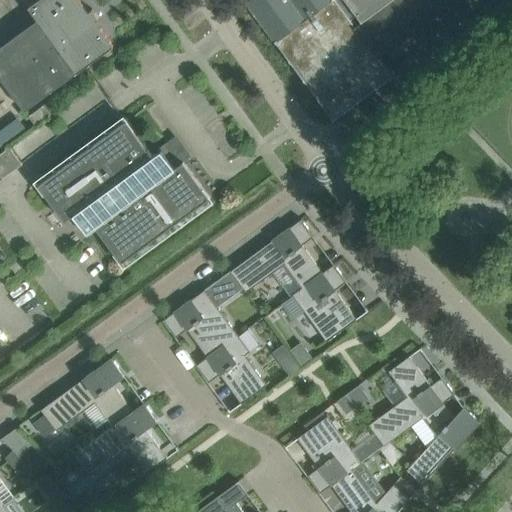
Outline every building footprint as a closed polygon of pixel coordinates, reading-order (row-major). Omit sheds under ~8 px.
[(38,19),(0,46),(0,75),(25,110),(114,45),(99,26),(103,23),(92,8),(89,11),(80,0),(36,0),(28,6),(38,19)] [(344,0),(383,52),(454,0),(344,0)] [(458,81),(463,88),(471,81),(466,74),(458,81)] [(37,110),(29,115),(36,125),(52,114),(46,106),(45,104),(37,110)] [(38,184),(65,220),(74,214),(79,221),(76,223),(80,230),(84,228),(88,232),(96,226),(122,261),(210,197),(186,164),(184,161),(190,157),(170,142),(152,155),(126,119),(38,184)] [(10,146),(0,153),(0,173),(3,178),(22,163),(10,146)] [(322,271),(303,243),(313,235),(303,221),(304,221),(302,218),(231,270),(233,273),(233,272),(246,291),(285,263),(302,287),(322,271)] [(327,340),(346,326),(357,318),(335,289),(346,280),(336,266),(334,263),(322,271),(302,287),(293,294),(327,340)] [(238,334),(205,289),(163,319),(165,322),(176,336),(187,328),(208,356),(238,334)] [(267,384),(245,354),(250,351),(238,334),(208,356),(196,364),(198,367),(209,381),(220,373),(242,402),(267,384)] [(306,347),(295,354),(302,364),(312,356),(306,347)] [(431,384),(409,355),(398,363),(389,370),(407,396),(369,424),(384,445),(390,440),(411,425),(423,417),(443,402),(455,393),(442,376),(431,384)] [(133,411),(113,383),(124,374),(114,360),(112,357),(107,361),(91,373),(55,399),(41,409),(45,414),(55,427),(57,429),(57,430),(95,402),(113,426),(133,411)] [(292,357),(282,364),(290,374),(299,366),(292,357)] [(365,399),(356,386),(347,393),(351,400),(356,406),(365,399)] [(351,400),(347,393),(339,399),(344,405),(351,400)] [(167,457),(146,428),(157,419),(147,405),(145,402),(133,411),(113,426),(74,454),(90,474),(90,475),(128,447),(147,472),(154,467),(167,457)] [(454,417),(443,402),(423,417),(437,436),(427,447),(406,469),(422,483),(479,420),(477,418),(476,418),(463,406),(460,410),(454,417)] [(55,427),(45,414),(34,422),(44,435),(55,427)] [(320,492),(331,484),(351,468),(361,461),(328,415),(318,422),(308,429),(297,437),(319,466),(308,475),(318,489),(320,492)] [(21,456),(32,444),(15,427),(1,437),(13,449),(21,456)] [(404,452),(390,440),(384,445),(380,448),(392,464),(404,452)] [(13,449),(5,457),(15,466),(23,458),(21,456),(13,449)] [(61,473),(72,465),(67,458),(56,466),(61,473)] [(376,501),(351,468),(331,484),(352,511),(395,511),(410,497),(404,492),(394,483),(386,491),(376,501)] [(46,475),(38,480),(52,503),(60,498),(46,475)] [(400,476),(394,483),(404,492),(411,485),(400,476)] [(245,511),(235,498),(230,502),(222,492),(194,511),(245,511)] [(71,511),(75,510),(64,499),(52,507),(56,511),(71,511)] [(9,511),(4,505),(5,504),(4,503),(0,506),(0,511),(9,511)]
